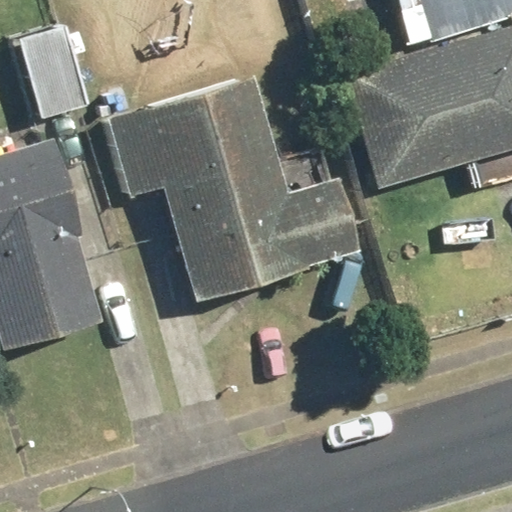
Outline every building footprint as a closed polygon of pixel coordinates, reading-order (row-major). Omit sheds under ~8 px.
[(511,0),(382,0),(394,43),(511,11),(511,0)] [(56,24),(6,38),(29,118),(78,104),(56,24)] [(511,42),(341,92),(368,186),(511,145),(511,42)] [(173,265),(174,264),(186,299),(347,249),(325,179),(274,195),(238,77),(93,121),(116,197),(149,187),(173,265)] [(41,137),(0,149),(0,350),(88,322),(60,238),(70,235),(41,137)]
